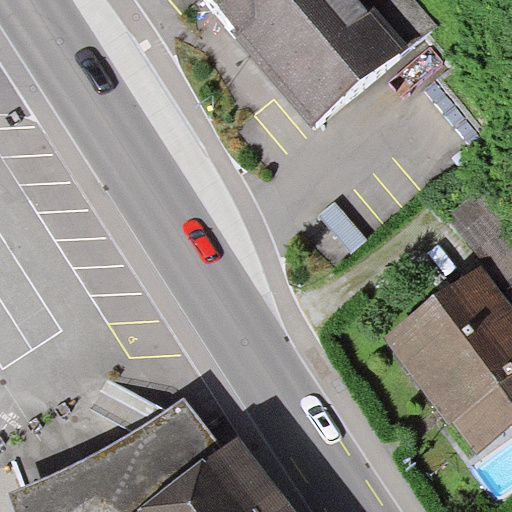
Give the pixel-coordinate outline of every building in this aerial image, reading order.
[(201,0),(310,132),(405,57),(356,0),(201,0)] [(511,207),(492,183),(447,217),(484,273),(499,295),(511,283),(511,207)] [(484,273),(388,342),(446,424),(450,429),(456,425),(480,458),(511,434),(511,312),(499,295),(484,273)] [(153,511),(224,456),(186,406),(147,431),(132,441),(98,462),(62,479),(31,492),(11,499),(15,511),(153,511)] [(224,456),(153,511),(287,511),(235,447),(224,456)]
